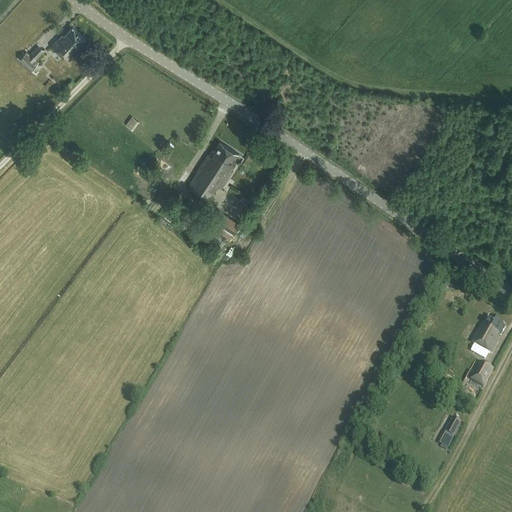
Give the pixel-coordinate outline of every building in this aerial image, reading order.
[(58,38),(51,46),(68,62),(78,51),(76,49),(85,39),(72,27),(60,40),(58,38)] [(38,63),(35,61),(44,52),(37,45),(29,55),(26,52),(19,60),(31,71),(38,63)] [(199,110),(202,106),(196,101),(193,106),(199,110)] [(126,125),(132,130),(139,122),(132,117),(126,125)] [(239,154),(229,148),(220,142),(210,156),(208,155),(196,173),(197,173),(188,186),(210,201),(215,193),(213,192),(217,186),(220,189),(232,170),(231,170),(236,163),(234,161),(239,154)] [(229,237),(240,222),(224,211),(213,227),(229,237)] [(201,222),(192,235),(217,252),(226,239),(201,222)] [(443,295),(454,301),(460,290),(449,285),(443,295)] [(491,352),(499,338),(505,327),(502,325),(503,324),(489,317),(486,322),(483,321),(472,342),(491,352)] [(483,386),(491,370),(480,364),(471,380),(483,386)] [(460,422),(453,418),(446,432),(453,436),(460,422)]
